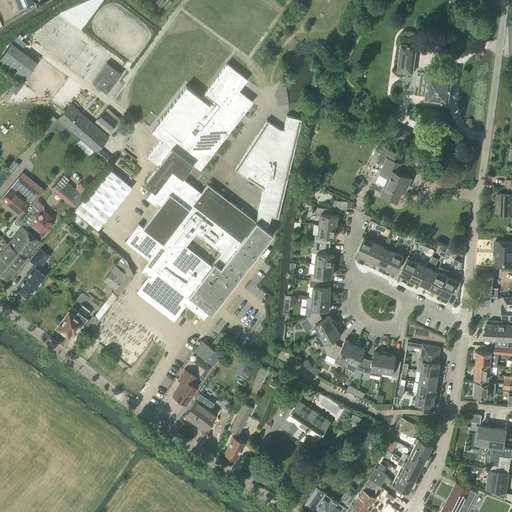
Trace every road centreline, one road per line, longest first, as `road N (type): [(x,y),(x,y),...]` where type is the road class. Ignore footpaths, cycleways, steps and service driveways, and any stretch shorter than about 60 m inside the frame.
road 1 (residential): [(288,511),(0,306)]
road 2 (residential): [(504,0),(463,327)]
road 3 (residential): [(411,511),(451,412),(463,327)]
